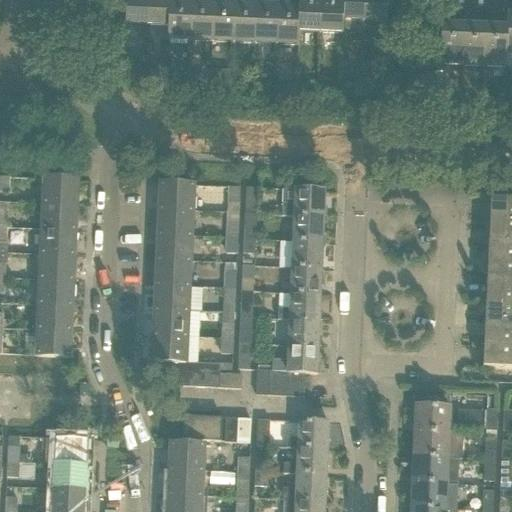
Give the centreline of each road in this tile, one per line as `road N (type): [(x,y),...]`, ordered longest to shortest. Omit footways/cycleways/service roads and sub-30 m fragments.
road 1 (residential): [(136,511),(134,430),(102,353),(101,319),(113,156),(125,119)]
road 2 (residential): [(349,363),(441,368),(450,196),(356,191)]
road 3 (tertiary): [(363,145),(206,138),(125,119)]
road 4 (residential): [(349,363),(356,191)]
road 5 (residential): [(365,511),(368,451),(349,363)]
road 6 (tertiary): [(511,150),(363,145)]
road 7 (tertiary): [(125,119),(15,43)]
